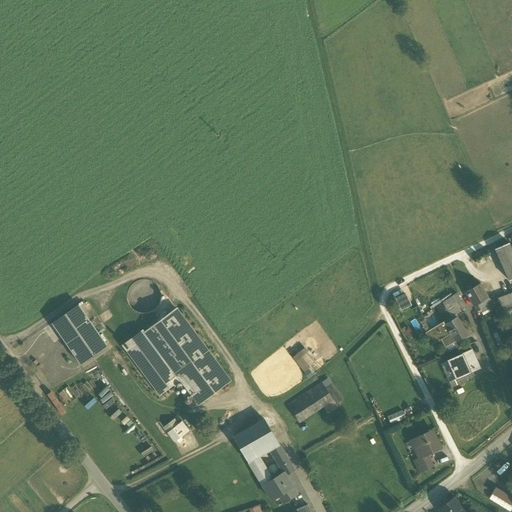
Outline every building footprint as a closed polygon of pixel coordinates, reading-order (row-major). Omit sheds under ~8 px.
[(497,256),(508,280),(511,278),(511,252),(508,243),(495,249),(494,249),(497,256)] [(148,314),(153,312),(157,308),(160,303),(161,298),(161,292),(158,287),(154,283),(149,280),(143,280),(138,281),(133,284),(129,288),(127,294),(127,299),(129,305),(132,310),(137,313),(142,314),(148,314)] [(466,291),(473,306),(475,305),(487,299),(480,285),(466,291)] [(498,312),(507,308),(500,296),(496,289),(487,294),(498,312)] [(511,290),(500,296),(507,308),(511,305),(511,290)] [(458,292),(449,298),(451,302),(453,304),(457,302),(460,299),(462,298),(458,292)] [(405,293),(395,298),(401,310),(412,305),(405,293)] [(447,300),(447,299),(442,303),(450,318),(461,311),(457,302),(453,304),(451,302),(448,304),(446,301),(447,300)] [(475,305),(478,311),(490,305),(487,299),(475,305)] [(52,323),(81,365),(107,347),(78,305),(52,323)] [(180,380),(198,404),(230,381),(176,309),(144,332),(143,330),(122,345),(160,395),(180,380)] [(446,325),(447,327),(455,341),(456,342),(468,335),(458,317),(446,324),(446,325)] [(427,332),(430,338),(447,327),(446,325),(446,324),(445,322),(427,332)] [(454,341),(455,341),(447,327),(430,338),(434,344),(442,339),(446,346),(454,341)] [(454,341),(446,346),(449,351),(457,346),(454,341)] [(448,361),(456,379),(465,375),(480,368),(472,350),(448,361)] [(293,358),(304,372),(309,368),(298,354),(293,358)] [(456,379),(448,361),(441,364),(449,382),(456,379)] [(449,382),(451,388),(468,380),(465,375),(456,379),(449,382)] [(328,378),(322,382),(333,400),(336,404),(342,400),(328,378)] [(323,406),(333,400),(322,382),(288,404),(299,422),(323,406)] [(413,404),(415,407),(424,403),(417,389),(408,393),(413,404)] [(408,407),(413,404),(408,393),(403,395),(408,407)] [(323,406),(328,413),(338,407),(336,404),(333,400),(323,406)] [(413,404),(408,407),(392,414),(398,428),(420,418),(415,407),(413,404)] [(274,447),(276,449),(281,447),(278,443),(264,419),(234,436),(233,437),(249,462),(258,457),(256,453),(273,444),(274,447)] [(164,429),(175,442),(189,431),(182,421),(178,424),(175,420),(164,429)] [(419,458),(419,459),(427,455),(433,452),(437,450),(441,448),(432,430),(414,439),(418,447),(415,449),(419,458)] [(256,453),(258,457),(268,451),(267,449),(269,448),(270,450),(271,452),(276,449),(274,447),(273,444),(256,453)] [(285,453),(281,447),(276,449),(271,452),(275,459),(285,453)] [(263,485),(272,500),(293,487),(290,481),(297,478),(293,471),(294,470),(285,453),(275,459),(283,472),(270,480),(263,485)] [(414,460),(420,473),(433,467),(427,455),(419,459),(419,458),(414,460)] [(269,475),(258,457),(249,462),(252,468),(261,483),(269,478),(269,475)] [(279,496),(284,503),(298,494),(293,487),(279,496)] [(493,494),(510,505),(511,500),(511,498),(496,488),(493,494)] [(441,511),(463,511),(453,499),(440,509),(441,511)]
